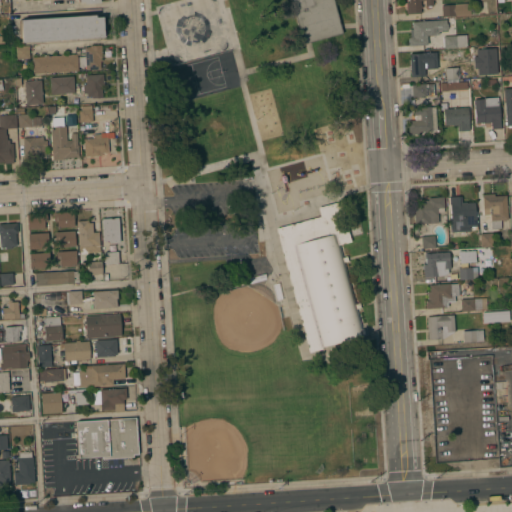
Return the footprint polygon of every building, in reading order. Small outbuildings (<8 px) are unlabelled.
[(290,0),(332,0),(342,33),(307,43),(302,44),(290,0)] [(432,0),(433,5),(431,5),(431,7),(428,7),(427,5),(425,6),(425,0),(420,0),(420,5),(421,5),(421,8),(420,8),(420,13),(406,14),(406,2),(409,2),(409,1),(408,1),(408,0),(432,0)] [(469,3),(470,14),(442,16),(441,5),(469,3)] [(22,42),(21,24),(19,24),(19,20),(21,20),(21,19),(95,14),(95,17),(102,17),(103,37),(22,42)] [(446,20),(446,23),(448,23),(448,28),(446,29),(446,30),(438,31),(438,34),(427,35),(427,44),(409,45),(408,37),(410,37),(410,29),(412,29),(412,21),(446,20)] [(466,35),(467,47),(444,48),(443,36),(466,35)] [(16,59),(15,46),(28,45),(29,58),(16,59)] [(33,73),(32,57),(46,56),(46,55),(48,55),(48,56),(60,55),(60,54),(63,54),(63,55),(76,54),(76,49),(80,49),(80,55),(77,55),(77,57),(85,56),(84,47),(89,47),(89,46),(101,45),(102,58),(101,58),(102,61),(100,61),(100,69),(86,69),(85,66),(77,67),(78,70),(33,73)] [(436,52),(437,68),(430,69),(430,70),(424,70),(425,75),(411,76),(409,54),(436,52)] [(477,66),(478,77),(445,79),(445,68),(477,66)] [(103,73),(104,87),(102,88),(102,97),(92,98),(92,96),(87,96),(87,93),(83,93),(83,84),(86,84),(86,75),(103,73)] [(73,76),(74,92),(63,93),(63,94),(60,94),(60,93),(51,94),(50,77),(73,76)] [(24,81),(41,80),(42,91),(43,94),(42,94),(42,103),(26,104),(24,81)] [(466,81),(467,89),(440,90),(440,83),(466,81)] [(433,83),(434,95),(412,96),(411,84),(433,83)] [(511,125),(511,127),(507,127),(507,125),(506,126),(506,124),(505,124),(505,122),(506,122),(505,102),(504,102),(503,88),(511,88),(511,125)] [(500,128),(491,129),(491,122),(475,123),(473,99),(498,97),(500,128)] [(80,110),(81,110),(81,106),(91,105),(91,109),(92,109),(92,122),(81,122),(80,110)] [(436,130),(420,131),(420,134),(409,134),(409,132),(408,132),(407,121),(412,120),(412,114),(414,114),(413,108),(435,107),(436,130)] [(468,107),(469,130),(457,131),(457,124),(444,125),(443,109),(468,107)] [(17,114),(30,113),(30,117),(40,116),(40,126),(18,127),(17,114)] [(0,115),(4,115),(16,114),(16,127),(6,128),(7,139),(9,139),(9,143),(13,143),(14,158),(13,158),(13,163),(3,164),(3,161),(0,161),(0,115)] [(66,126),(66,124),(65,124),(64,120),(66,120),(66,115),(75,114),(76,125),(66,126)] [(50,127),(53,126),(52,117),(63,117),(63,126),(66,126),(67,140),(71,140),(70,133),(76,133),(77,145),(78,145),(78,156),(65,157),(65,159),(52,160),(50,127)] [(93,138),(93,134),(100,134),(100,133),(113,132),(114,138),(107,138),(108,152),(102,153),(102,155),(84,156),(83,138),(93,138)] [(23,138),(42,137),(43,140),(47,140),(47,148),(45,148),(45,155),(36,155),(37,160),(24,160),(23,138)] [(505,195),(507,219),(500,220),(500,228),(491,229),(491,221),(490,221),(490,215),(483,215),(482,194),(494,193),(494,196),(505,195)] [(449,219),(451,219),(450,217),(449,215),(450,215),(450,204),(449,204),(449,197),(461,196),(461,202),(466,202),(474,202),(475,211),(477,211),(477,213),(475,213),(475,215),(477,214),(477,217),(476,217),(476,220),(477,220),(477,222),(476,222),(477,226),(469,226),(470,230),(450,231),(449,219)] [(443,197),(444,207),(443,207),(443,212),(437,212),(438,222),(414,224),(413,203),(420,203),(420,200),(428,200),(428,197),(443,197)] [(275,228),(319,216),(317,207),(339,201),(343,215),(334,217),(338,231),(346,228),(350,241),(338,245),(341,257),(346,256),(347,261),(343,262),(354,303),(358,302),(360,307),(355,309),(361,329),(362,329),(363,335),(321,346),(322,349),(308,352),(275,228)] [(73,211),(74,226),(57,227),(57,221),(54,221),(53,212),(73,211)] [(28,229),(27,214),(46,212),(47,221),(44,222),(44,228),(28,229)] [(118,217),(119,241),(109,242),(108,240),(103,240),(101,218),(118,217)] [(77,221),(88,220),(88,222),(92,222),(93,232),(98,232),(99,252),(79,253),(77,221)] [(0,223),(17,223),(17,233),(15,233),(16,246),(11,246),(11,248),(5,249),(5,246),(0,247),(0,223)] [(74,230),(75,246),(58,247),(58,241),(55,241),(54,231),(74,230)] [(29,249),(28,234),(47,232),(48,241),(45,241),(45,248),(29,249)] [(480,247),(479,233),(481,233),(492,233),(492,246),(481,247),(480,247)] [(434,235),(435,247),(422,248),(421,236),(434,235)] [(75,250),(76,266),(60,267),(59,260),(56,261),(56,251),(75,250)] [(475,250),(475,262),(459,263),(459,251),(475,250)] [(118,251),(118,264),(104,264),(104,252),(118,251)] [(34,273),(32,273),(32,269),(30,269),(29,253),(49,252),(50,261),(47,261),(47,268),(46,268),(46,272),(73,270),(73,271),(78,271),(79,281),(73,282),(73,283),(35,286),(34,273)] [(449,252),(450,268),(447,268),(448,273),(441,275),(423,277),(423,264),(426,264),(425,253),(449,252)] [(101,261),(102,274),(88,275),(87,262),(101,261)] [(474,267),(475,278),(459,280),(458,268),(474,267)] [(0,273),(12,273),(13,285),(1,285),(0,273)] [(458,283),(458,295),(454,296),(454,300),(447,300),(447,307),(426,308),(425,300),(427,300),(427,292),(429,291),(429,284),(458,283)] [(117,290),(117,298),(116,298),(117,307),(94,309),(92,291),(117,290)] [(81,291),(82,303),(69,304),(69,292),(81,291)] [(486,297),(486,309),(461,311),(460,299),(486,297)] [(2,319),(2,307),(8,307),(7,300),(12,300),(12,302),(18,301),(19,318),(2,319)] [(508,310),(509,321),(482,323),(482,312),(508,310)] [(119,314),(121,335),(86,338),(84,316),(119,314)] [(453,315),(454,332),(442,339),(428,339),(426,317),(453,315)] [(44,341),(44,326),(45,326),(44,318),(59,317),(60,325),(61,325),(62,340),(44,341)] [(4,327),(21,325),(21,331),(19,331),(19,336),(18,336),(19,341),(5,342),(4,327)] [(482,329),(483,341),(463,342),(462,331),(482,329)] [(116,339),(117,354),(111,354),(111,356),(96,357),(95,340),(116,339)] [(65,361),(64,343),(76,342),(76,341),(79,341),(79,342),(89,341),(90,359),(65,361)] [(25,344),(25,352),(29,352),(29,359),(25,359),(26,368),(11,369),(11,368),(0,368),(0,362),(2,362),(1,346),(25,344)] [(50,345),(51,366),(38,367),(37,346),(50,345)] [(78,370),(90,369),(89,366),(124,363),(124,378),(112,379),(113,385),(79,387),(79,386),(76,386),(75,372),(78,372),(78,370)] [(63,380),(43,382),(43,381),(39,381),(38,372),(42,371),(42,370),(62,368),(62,369),(65,369),(65,380),(63,380)] [(0,371),(8,371),(9,391),(0,391),(0,371)] [(114,411),(114,409),(101,410),(101,403),(93,404),(93,391),(99,391),(99,389),(125,388),(126,399),(123,399),(123,411),(114,411)] [(60,392),(61,412),(42,413),(41,393),(60,392)] [(75,392),(88,392),(88,404),(76,404),(75,392)] [(28,395),(29,410),(11,411),(10,396),(28,395)] [(76,422),(136,418),(138,454),(133,454),(133,457),(102,459),(102,457),(78,458),(76,422)] [(13,472),(18,472),(17,458),(19,457),(19,452),(31,451),(31,457),(33,457),(34,482),(29,482),(29,484),(14,485),(13,472)] [(0,459),(9,459),(10,484),(0,484),(0,459)]
